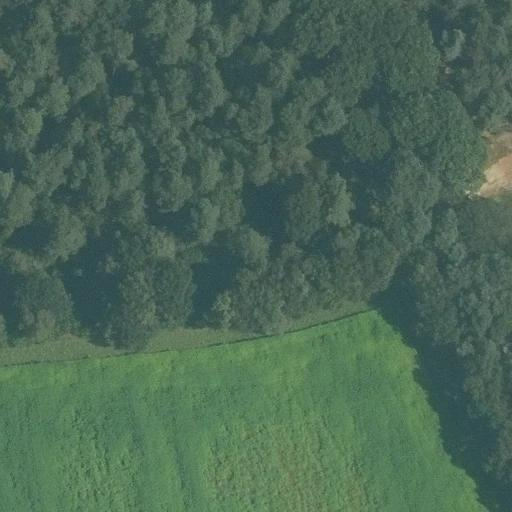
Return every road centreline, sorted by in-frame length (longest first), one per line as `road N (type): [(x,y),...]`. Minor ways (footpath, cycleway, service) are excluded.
road 1 (track): [(436,194),(328,0)]
road 2 (track): [(511,341),(436,194)]
